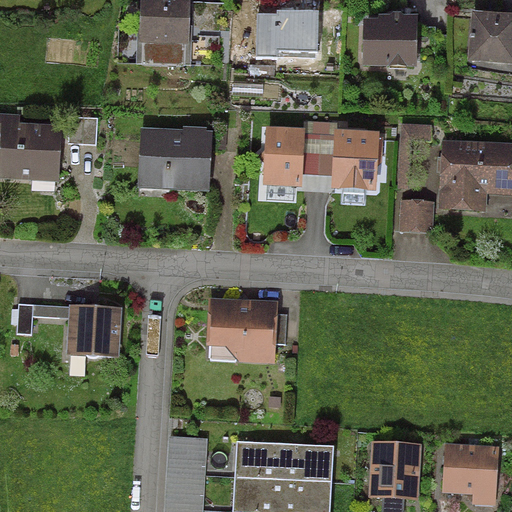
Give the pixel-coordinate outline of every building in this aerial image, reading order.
[(190,0),(139,0),(137,62),(191,64),(192,41),(192,25),(190,25),(190,0)] [(223,2),(193,1),(192,25),(192,41),(222,42),(223,2)] [(511,12),(471,9),(467,61),(511,64),(511,12)] [(319,10),(277,10),(277,14),(258,13),(257,56),(277,56),(277,50),(318,50),(319,10)] [(390,13),(378,13),(378,17),(362,17),(361,66),(417,66),(417,54),(417,26),(417,14),(403,13),(401,11),(393,10),(390,13)] [(435,26),(417,26),(417,54),(435,54),(435,26)] [(275,65),(248,65),(248,76),(275,76),(275,65)] [(263,97),(263,83),(232,82),(232,95),(263,97)] [(0,178),(59,181),(61,124),(20,122),(20,114),(0,113),(0,132),(0,133),(0,140),(0,178)] [(68,117),(67,144),(96,145),(97,118),(68,117)] [(305,121),(305,128),(303,174),(333,175),(335,129),(335,122),(305,121)] [(431,140),(432,124),(401,123),(401,139),(411,139),(431,140)] [(305,128),(266,126),(263,185),(302,187),(303,174),(305,128)] [(212,131),(140,127),(137,187),(209,191),(212,131)] [(379,131),(335,129),(333,175),(332,188),(376,190),(379,131)] [(411,139),(401,139),(398,189),(408,189),(411,139)] [(511,142),(441,139),(438,209),(486,212),(486,193),(511,194),(511,142)] [(434,202),(400,201),(399,232),(432,234),(434,202)] [(279,300),(208,296),(206,345),(209,345),(226,346),(239,362),(275,364),(276,344),(287,345),(288,313),(278,313),(279,300)] [(33,317),(34,305),(18,304),(16,334),(32,335),(33,317)] [(119,358),(122,308),(70,304),(70,306),(69,318),(67,355),(119,358)] [(70,306),(34,305),(33,317),(69,318),(70,306)] [(226,346),(209,345),(208,361),(239,362),(226,346)] [(202,511),(207,438),(168,436),(164,511),(202,511)] [(330,511),(334,445),(236,440),(231,511),(330,511)] [(422,445),(372,443),(369,496),(383,497),(382,511),(404,511),(405,499),(419,500),(422,445)] [(500,445),(446,443),(443,492),(473,494),(472,506),(496,507),(500,445)]
